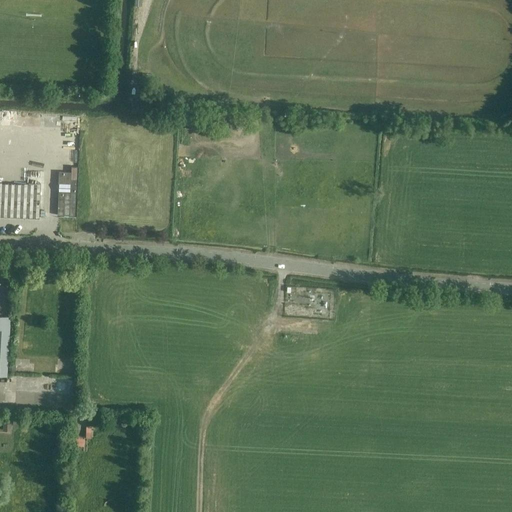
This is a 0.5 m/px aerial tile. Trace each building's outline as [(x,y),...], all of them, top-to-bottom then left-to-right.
[(149,130),(176,132),(177,115),(149,114),(149,130)] [(0,215),(39,217),(41,184),(0,183),(0,215)] [(59,191),(57,215),(75,216),(76,191),(59,191)] [(301,307),(287,306),(286,313),(300,315),(301,307)] [(0,316),(0,376),(7,377),(11,317),(0,316)] [(30,328),(30,319),(20,320),(20,328),(30,328)] [(26,350),(29,340),(20,338),(17,347),(26,350)] [(17,370),(34,370),(35,362),(17,362),(17,370)] [(3,420),(3,430),(11,431),(11,428),(12,428),(13,421),(3,420)] [(24,431),(32,431),(32,421),(24,422),(24,431)] [(84,448),(85,440),(73,439),(72,446),(78,447),(84,448)] [(54,504),(57,494),(49,492),(46,502),(54,504)]
